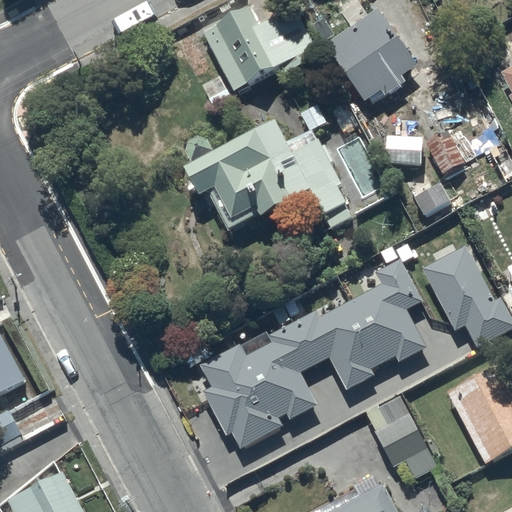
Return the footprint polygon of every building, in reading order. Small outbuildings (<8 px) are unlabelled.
[(253,6),(204,32),(234,89),(281,64),(285,71),(320,53),(296,6),(262,24),(253,6)] [(421,66),(380,11),(370,17),(367,13),(353,23),(356,28),(330,46),(368,103),(385,92),(408,136),(422,128),(402,89),(410,83),(406,77),(421,66)] [(198,167),(191,169),(206,198),(214,194),(235,235),(316,193),(321,202),(347,188),(336,167),(338,166),(330,150),(328,151),(324,143),(322,144),(318,136),(332,128),(322,109),(317,112),(314,106),(303,112),(309,125),(288,136),(281,123),(220,155),(215,145),(214,144),(213,143),(212,143),(211,142),(210,142),(210,141),(209,141),(208,141),(207,141),(206,141),(205,141),(204,141),(203,141),(202,141),(201,142),(200,142),(199,142),(199,143),(198,143),(197,144),(197,145),(196,145),(195,146),(195,147),(194,148),(194,149),(193,150),(193,151),(193,152),(193,153),(193,154),(193,155),(193,156),(198,167)] [(443,132),(427,139),(443,173),(466,163),(454,136),(446,139),(443,132)] [(468,244),(425,267),(458,330),(467,325),(479,347),(511,329),(511,313),(503,296),(497,299),(468,244)] [(240,342),(201,363),(213,385),(204,390),(228,434),(233,431),(242,448),(286,425),(281,416),(288,412),(291,418),(319,404),(302,372),(331,357),(348,389),(376,374),(373,368),(398,355),(401,361),(429,346),(412,314),(418,310),(415,304),(424,299),(402,257),(376,271),(382,283),(321,315),(317,309),(270,334),(274,341),(247,355),(240,342)] [(0,396),(24,384),(0,341),(0,396)] [(511,390),(499,367),(451,392),(487,463),(511,449),(511,390)] [(440,466),(402,394),(380,406),(379,405),(367,411),(396,466),(407,460),(417,479),(440,466)] [(0,451),(25,438),(8,408),(0,412),(0,451)] [(53,474),(9,498),(16,511),(86,511),(65,471),(54,476),(53,474)] [(318,511),(404,511),(403,510),(401,511),(384,481),(381,483),(375,472),(355,483),(361,494),(344,503),(342,498),(318,511)]
